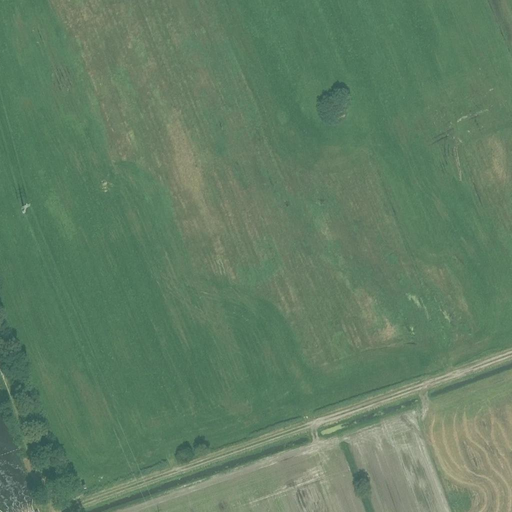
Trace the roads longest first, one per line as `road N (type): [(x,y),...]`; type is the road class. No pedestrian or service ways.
road 1 (track): [(60,511),(511,351)]
road 2 (track): [(55,511),(0,360)]
